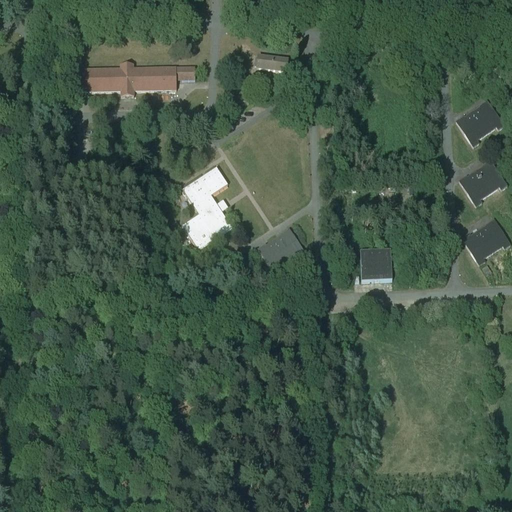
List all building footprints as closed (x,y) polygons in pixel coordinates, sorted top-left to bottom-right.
[(256,72),(286,76),(286,74),(288,74),(289,65),(287,65),(287,63),(258,59),(257,61),(255,61),(254,69),(256,70),(256,72)] [(78,73),(78,86),(78,96),(121,95),(121,100),(133,100),(133,95),(176,94),(176,84),(176,71),(133,72),(133,68),(120,68),(120,72),(78,73)] [(194,71),(176,71),(176,84),(194,84),(194,71)] [(59,87),(78,86),(78,73),(59,74),(59,87)] [(498,132),(504,128),(486,103),(479,108),(480,109),(464,120),(463,119),(456,124),(473,149),(479,146),(477,143),(496,130),(498,132)] [(458,183),(476,209),(482,205),(480,203),(499,190),(501,192),(507,188),(490,163),(482,168),(483,169),(467,179),(466,178),(458,183)] [(199,218),(182,229),(199,255),(233,233),(211,199),(227,188),(216,171),(182,193),(199,218)] [(462,242),(479,268),(485,264),(483,262),(503,249),(504,251),(510,248),(493,221),(486,226),(486,227),(470,238),(470,237),(462,242)] [(281,237),(282,238),(265,249),(265,248),(258,253),(275,278),(280,275),(279,272),(298,259),(300,262),(306,258),(289,232),(281,237)] [(358,257),(360,287),(390,286),(388,256),(358,257)] [(141,286),(157,295),(161,289),(144,280),(141,286)] [(172,316),(181,300),(175,296),(166,313),(172,316)] [(210,296),(207,301),(213,304),(216,299),(210,296)] [(196,317),(204,301),(198,297),(189,314),(196,317)] [(218,317),(228,301),(222,297),(212,313),(218,317)] [(137,307),(153,316),(157,310),(141,301),(137,307)]
